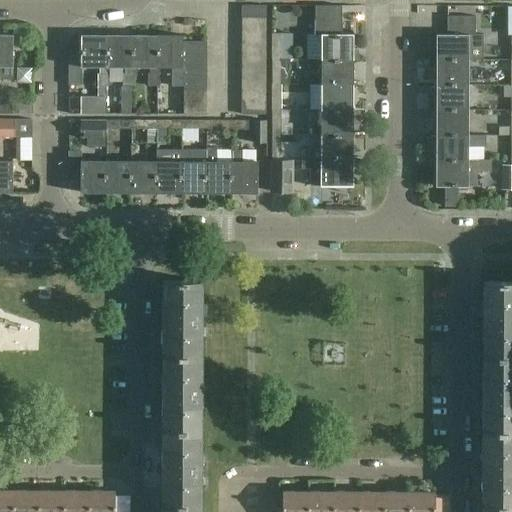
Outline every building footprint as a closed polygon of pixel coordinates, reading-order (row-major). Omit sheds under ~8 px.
[(241,6),(241,18),(265,18),(265,6),(241,6)] [(320,34),(320,60),(352,60),(353,34),(341,34),(341,6),(314,6),(314,34),(320,34)] [(436,35),(436,61),(469,61),(469,59),(483,59),(483,36),(476,36),(476,17),(447,17),(447,35),(436,35)] [(265,30),(265,18),(241,18),(241,30),(265,30)] [(241,42),(265,42),(265,30),(241,30),(241,42)] [(271,34),(271,60),(280,60),(280,34),(271,34)] [(12,35),(0,35),(0,83),(0,78),(12,77),(12,35)] [(80,98),(80,115),(106,115),(106,87),(109,87),(109,68),(106,68),(106,35),(80,35),(80,68),(99,68),(99,75),(97,75),(97,98),(80,98)] [(131,35),(106,35),(106,68),(109,68),(124,68),(124,74),(122,74),(122,86),(134,86),(134,68),(131,68),(131,35)] [(159,87),(159,68),(156,68),(156,35),(131,35),(131,68),(134,68),(149,68),(149,74),(147,74),(147,87),(159,87)] [(182,54),(182,42),(182,35),(156,35),(156,68),(159,68),(172,68),(172,87),(184,87),(184,79),(184,66),(182,67),(182,54)] [(182,42),(182,54),(206,55),(206,42),(182,42)] [(265,54),(265,42),(241,42),(241,54),(265,54)] [(182,67),(184,66),(206,67),(206,55),(182,54),(182,67)] [(265,66),(265,54),(241,54),(241,66),(265,66)] [(280,60),(271,60),(271,85),(281,85),(281,84),(289,84),(289,60),(280,60)] [(353,85),(352,60),(320,60),(320,72),(309,72),(309,84),(320,84),(320,85),(353,85)] [(436,84),(469,85),(469,61),(436,61),(436,84)] [(184,66),(184,79),(206,79),(206,67),(184,66)] [(265,78),(265,66),(241,66),(241,78),(265,78)] [(265,90),(265,78),(241,78),(241,90),(265,90)] [(206,91),(206,79),(184,79),(184,87),(184,90),(206,91)] [(436,84),(436,110),(469,110),(469,85),(436,84)] [(281,85),(271,85),(271,110),(281,110),(281,85)] [(320,85),(320,110),(353,110),(353,85),(320,85)] [(184,90),(184,103),(206,103),(206,91),(184,90)] [(265,102),(265,90),(241,90),(241,102),(265,102)] [(13,97),(0,96),(0,113),(13,114),(13,97)] [(265,115),(265,102),(241,102),(241,115),(265,115)] [(206,115),(206,103),(184,103),(183,115),(206,115)] [(281,110),(271,110),(271,135),(281,135),(281,110)] [(320,110),(320,133),(320,134),(352,134),(353,110),(320,110)] [(469,135),(469,110),(436,110),(436,135),(469,135)] [(0,119),(0,137),(13,138),(13,120),(0,119)] [(106,147),(106,130),(106,120),(80,120),(80,130),(80,139),(86,139),(86,147),(106,147)] [(106,120),(106,130),(131,130),(131,121),(106,120)] [(131,121),(131,130),(156,130),(156,121),(131,121)] [(182,130),(182,121),(156,121),(156,130),(182,130)] [(182,121),(182,130),(206,130),(206,121),(182,121)] [(206,121),(206,130),(232,130),(232,121),(206,121)] [(266,121),(257,121),(232,121),(232,130),(253,130),(253,142),(266,142),(266,121)] [(499,125),(499,134),(510,134),(510,125),(499,125)] [(320,159),(352,159),(352,134),(320,134),(320,133),(314,133),(314,148),(301,148),(301,159),(320,159)] [(33,135),(23,135),(22,157),(32,158),(33,135)] [(281,135),(271,135),(271,159),(281,159),(281,135)] [(436,135),(436,160),(469,160),(469,135),(436,135)] [(206,150),(206,194),(231,194),(232,162),(217,162),(217,146),(206,146),(206,150)] [(156,162),(156,194),(182,194),(182,162),(182,150),(156,150),(156,162)] [(182,162),(182,194),(206,194),(206,150),(182,150),(182,162)] [(232,162),(231,194),(257,194),(257,162),(242,162),(242,150),(232,150),(232,162)] [(281,159),(271,159),(271,192),(291,192),(291,160),(281,160),(281,159)] [(352,159),(320,159),(320,186),(352,186),(352,159)] [(0,192),(13,193),(13,161),(0,160),(0,192)] [(469,160),(436,160),(436,187),(468,187),(477,181),(477,171),(491,171),(491,160),(469,160)] [(106,193),(106,162),(80,161),(80,193),(106,193)] [(106,162),(106,193),(131,193),(131,162),(106,162)] [(131,162),(131,193),(156,194),(156,162),(131,162)] [(163,319),(202,319),(202,282),(163,282),(163,319)] [(483,320),(511,320),(511,282),(483,282),(483,320)] [(202,319),(163,319),(163,357),(201,357),(202,319)] [(511,357),(511,320),(483,320),(483,357),(511,357)] [(201,357),(163,357),(162,394),(201,394),(201,357)] [(511,394),(511,357),(483,357),(483,394),(511,394)] [(201,394),(162,394),(162,431),(201,431),(201,394)] [(511,432),(511,394),(483,394),(483,432),(511,432)] [(201,431),(162,431),(162,468),(201,469),(201,431)] [(511,469),(511,432),(483,432),(482,469),(511,469)] [(201,469),(162,468),(162,505),(201,505),(201,469)] [(511,469),(482,469),(482,504),(511,504),(511,469)] [(14,511),(14,491),(0,490),(0,511),(14,511)] [(39,511),(39,491),(14,491),(14,511),(39,511)] [(64,511),(65,491),(39,491),(39,511),(64,511)] [(89,511),(89,491),(65,491),(64,511),(89,511)] [(115,511),(116,491),(89,491),(89,511),(115,511)] [(308,511),(309,491),(282,491),(282,511),(308,511)] [(333,511),(334,492),(309,491),(308,511),(333,511)] [(359,511),(359,492),(334,492),(333,511),(359,511)] [(384,511),(384,492),(359,492),(359,511),(384,511)] [(409,511),(409,492),(384,492),(384,511),(409,511)] [(435,511),(436,492),(409,492),(409,511),(435,511)]
